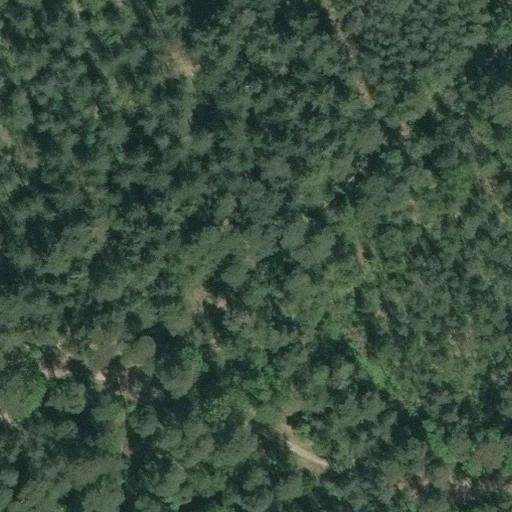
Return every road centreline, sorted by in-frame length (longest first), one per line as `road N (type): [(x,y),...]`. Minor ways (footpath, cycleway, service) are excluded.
road 1 (track): [(502,0),(469,48),(254,263),(211,335),(182,426)]
road 2 (track): [(511,499),(0,384)]
